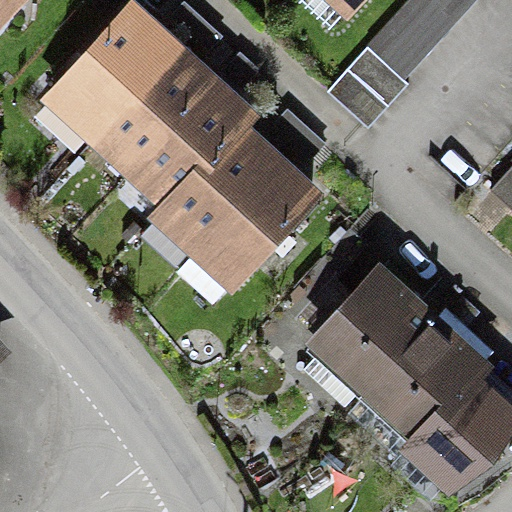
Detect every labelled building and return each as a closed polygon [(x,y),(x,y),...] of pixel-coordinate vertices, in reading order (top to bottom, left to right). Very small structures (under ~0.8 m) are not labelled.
[(0,0),(0,16),(14,0),(0,0)] [(183,0),(169,16),(207,51),(223,34),(186,0),(183,0)] [(342,0),(354,11),(364,0),(342,0)] [(411,0),(370,49),(408,81),(477,0),(411,0)] [(94,137),(172,51),(132,15),(54,101),(94,137)] [(224,68),(245,86),(262,65),(241,48),(224,68)] [(370,49),(329,93),(369,128),(408,81),(370,49)] [(172,51),(94,137),(130,169),(208,84),(172,51)] [(208,84),(130,169),(167,205),(238,127),(246,118),(208,84)] [(272,125),(311,159),(328,139),(289,106),(272,125)] [(238,127),(167,205),(162,211),(198,244),(274,159),(238,127)] [(274,159),(198,244),(239,278),(313,193),(274,159)] [(511,164),(491,188),(511,207),(511,164)] [(369,381),(429,318),(379,270),(353,298),(332,278),(364,244),(347,229),(279,301),(325,345),(303,368),(345,407),(369,381)] [(429,318),(369,381),(423,431),(474,379),(483,368),(429,318)] [(511,428),(511,416),(474,379),(423,431),(408,447),(453,489),(511,428)]
